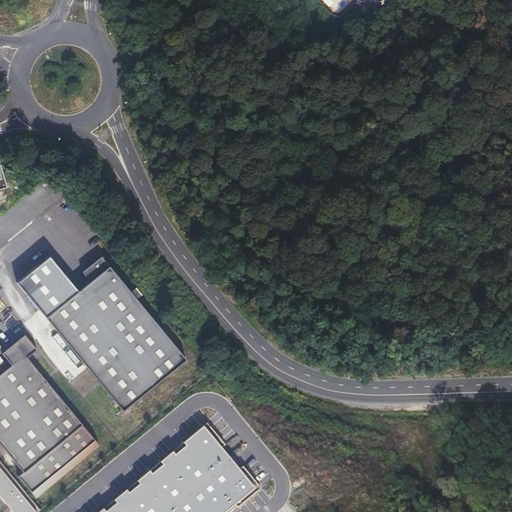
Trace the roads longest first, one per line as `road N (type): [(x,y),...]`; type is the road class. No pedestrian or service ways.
road 1 (tertiary): [(129,173),(178,262),(270,363),(352,394),(511,391)]
road 2 (unclassified): [(197,406),(62,511)]
road 3 (unclassified): [(255,511),(278,482),(218,407),(207,400),(197,406)]
